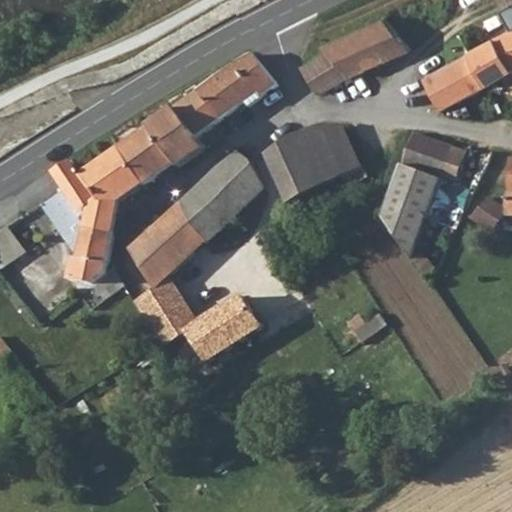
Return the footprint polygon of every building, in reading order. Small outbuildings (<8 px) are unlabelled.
[(511,20),(511,34),(477,53),(493,87),(511,76),(511,12),(508,14),(511,20)] [(353,79),(363,77),(410,54),(386,22),(328,51),(352,78),(353,79)] [(317,92),(352,78),(328,51),(304,63),(317,92)] [(449,112),(493,87),(477,53),(435,76),(431,80),(449,112)] [(274,89),(257,60),(206,98),(221,121),(255,95),(259,100),(274,89)] [(221,121),(206,98),(182,114),(196,139),(221,121)] [(196,139),(182,114),(153,135),(173,164),(177,168),(203,150),(196,139)] [(345,127),(339,129),(329,133),(348,173),(361,163),(345,127)] [(270,153),(293,209),(307,200),(348,173),(329,133),(295,135),(270,153)] [(127,155),(142,187),(173,164),(153,135),(127,155)] [(417,138),(387,223),(401,244),(421,248),(458,152),(417,138)] [(184,202),(210,246),(269,191),(254,160),(241,150),(184,202)] [(86,232),(110,236),(118,205),(142,187),(127,155),(90,180),(82,168),(59,183),(67,199),(82,221),(88,219),(86,232)] [(511,219),(511,191),(504,191),(496,203),(491,201),(470,229),(489,245),(511,219)] [(88,219),(82,221),(67,199),(47,212),(78,260),(73,260),(71,283),(99,283),(119,268),(102,268),(110,236),(86,232),(88,219)] [(151,285),(158,293),(169,284),(210,246),(184,202),(131,251),(134,255),(151,285)] [(122,263),(140,293),(151,285),(134,255),(122,263)] [(167,348),(193,332),(215,318),(201,296),(183,306),(169,284),(158,293),(151,285),(140,293),(136,297),(167,348)] [(246,298),(215,318),(193,332),(214,365),(234,351),(265,330),(246,298)] [(329,371),(338,365),(317,333),(302,343),(323,375),(329,371)] [(0,362),(17,355),(9,337),(0,340),(0,362)] [(260,393),(234,351),(214,365),(241,407),(260,393)] [(364,422),(373,418),(338,365),(329,371),(364,422)]
